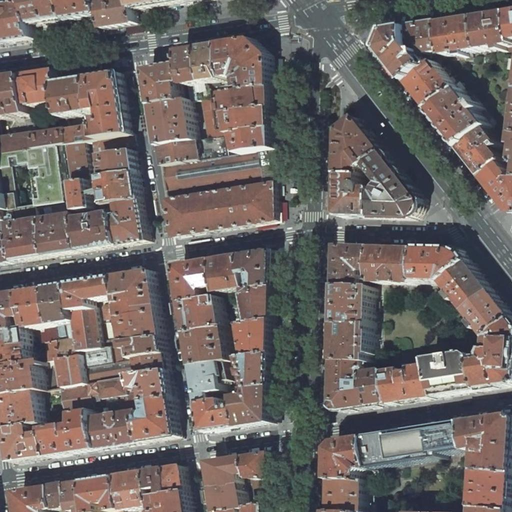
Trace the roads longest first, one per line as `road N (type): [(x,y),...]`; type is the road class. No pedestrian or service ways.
road 1 (primary): [(472,217),(314,13)]
road 2 (secondary): [(314,13),(315,232)]
road 3 (residential): [(169,252),(136,43)]
road 4 (residential): [(511,403),(308,434)]
road 5 (residential): [(200,452),(169,252)]
road 6 (secondary): [(315,232),(308,434)]
road 7 (residential): [(200,452),(7,483)]
road 8 (secondary): [(314,13),(136,43)]
road 9 (residential): [(0,282),(169,252)]
road 10 (residential): [(315,232),(446,236),(472,217)]
road 11 (residential): [(169,252),(315,232)]
road 12 (secondary): [(136,43),(0,66)]
